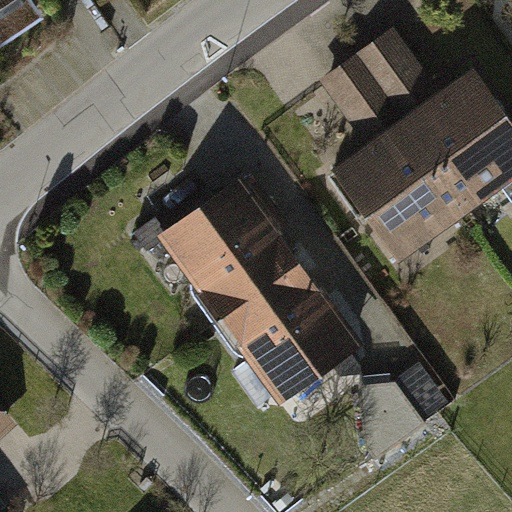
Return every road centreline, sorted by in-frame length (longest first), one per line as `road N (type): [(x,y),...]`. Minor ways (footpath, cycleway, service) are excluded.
road 1 (residential): [(0,281),(226,511)]
road 2 (residential): [(0,183),(243,0)]
